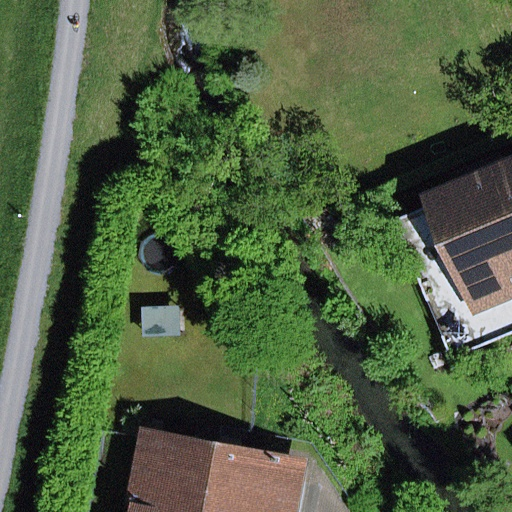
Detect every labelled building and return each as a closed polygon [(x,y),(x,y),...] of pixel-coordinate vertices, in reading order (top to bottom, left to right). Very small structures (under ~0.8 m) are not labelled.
[(501,158),(466,172),(475,191),(509,177),(501,158)] [(511,283),(507,272),(511,269),(511,175),(509,177),(475,191),(401,222),(458,357),(511,334),(511,283)] [(383,304),(388,318),(421,305),(416,292),(383,304)] [(148,335),(183,334),(182,309),(147,310),(148,335)] [(204,434),(201,448),(225,453),(228,438),(204,434)] [(156,439),(142,511),(291,511),(300,467),(225,453),(201,448),(156,439)]
